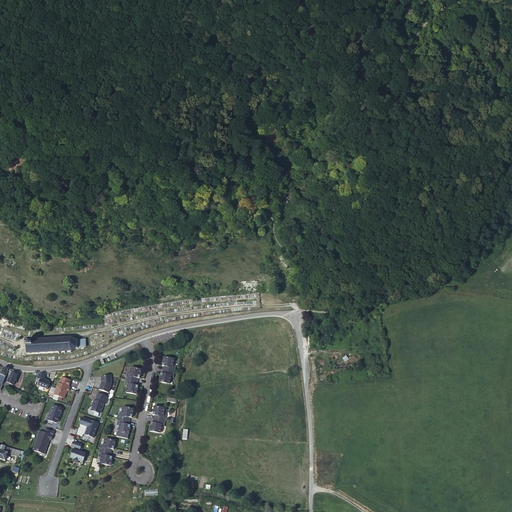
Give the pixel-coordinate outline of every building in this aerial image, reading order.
[(86,348),(85,340),(80,340),(79,338),(75,336),(70,336),(70,338),(66,338),(66,337),(64,337),(64,338),(60,338),(59,337),(58,337),(58,338),(26,340),(25,340),(25,341),(26,341),(26,353),(25,354),(26,355),(27,354),(58,353),(59,354),(60,354),(60,352),(64,352),(64,354),(66,354),(66,352),(71,352),(71,353),(72,353),(72,351),(76,348),(76,349),(78,349),(86,348)] [(165,369),(176,372),(177,366),(174,365),(176,359),(165,357),(164,365),(166,365),(165,369)] [(9,368),(4,367),(1,375),(0,374),(0,383),(2,385),(9,368)] [(128,373),(126,379),(137,381),(138,377),(140,377),(141,369),(131,367),(130,373),(128,373)] [(19,372),(9,368),(2,385),(8,387),(9,384),(13,385),(19,372)] [(175,377),(176,372),(165,369),(164,373),(162,373),(161,381),(171,384),(172,377),(175,377)] [(38,375),(37,378),(40,379),(38,385),(47,389),(50,383),(48,382),(49,381),(43,379),(46,372),(39,372),(38,375)] [(103,382),(100,390),(109,393),(112,383),(111,375),(102,376),(103,382)] [(70,380),(62,377),(60,383),(58,383),(54,394),(64,398),(66,391),(68,391),(70,387),(68,386),(70,380)] [(137,381),(126,379),(125,385),(128,385),(126,392),(136,394),(138,385),(136,385),(137,381)] [(109,397),(99,394),(96,400),(95,400),(94,404),(92,410),(101,413),(105,404),(106,404),(109,397)] [(63,409),(53,405),(48,420),(56,423),(58,422),(63,409)] [(121,412),(119,418),(130,420),(131,417),(133,417),(135,408),(124,406),(123,413),(121,412)] [(155,418),(166,421),(167,415),(165,414),(166,408),(156,406),(154,414),(156,415),(155,418)] [(99,424),(83,418),(81,424),(89,427),(86,435),(94,438),(99,424)] [(130,421),(119,418),(118,424),(121,425),(119,431),(129,433),(131,425),(129,424),(130,421)] [(165,426),(166,421),(155,418),(154,422),(153,422),(151,430),(161,433),(162,426),(165,426)] [(53,435),(40,430),(33,450),(44,454),(50,439),(51,440),(53,435)] [(102,444),(101,450),(112,452),(113,448),(114,448),(116,440),(106,438),(105,444),(102,444)] [(78,444),(70,441),(68,445),(71,446),(70,448),(67,456),(71,458),(70,459),(75,461),(75,459),(79,461),(82,453),(75,450),(76,448),(78,444)] [(8,453),(12,454),(14,449),(0,445),(0,458),(5,461),(8,453)] [(112,452),(101,450),(100,455),(102,456),(101,462),(111,465),(113,456),(111,456),(112,452)]
